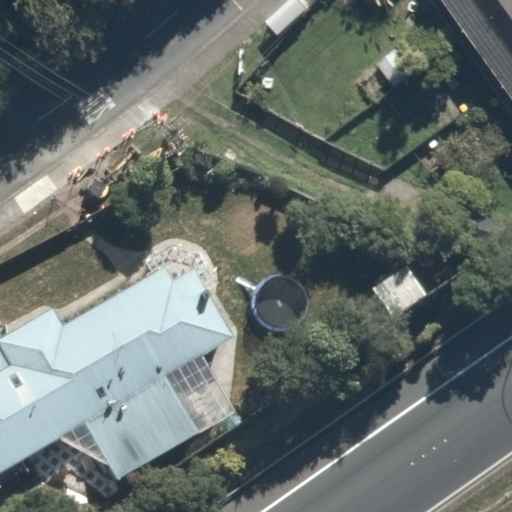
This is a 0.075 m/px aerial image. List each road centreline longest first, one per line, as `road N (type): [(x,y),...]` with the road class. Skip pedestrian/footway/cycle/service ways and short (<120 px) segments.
road 1 (residential): [(0,141),(148,46),(198,0)]
road 2 (trunk): [(348,511),(511,393)]
